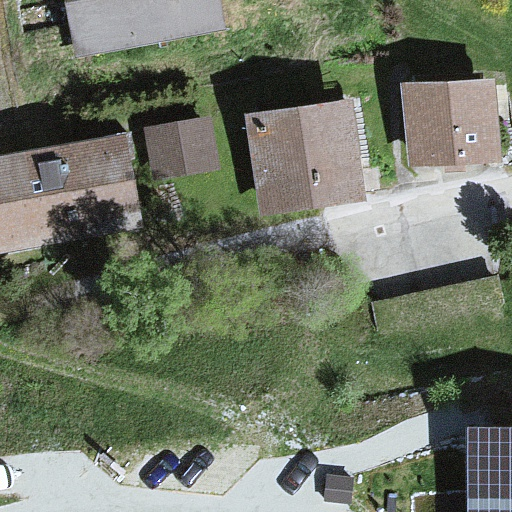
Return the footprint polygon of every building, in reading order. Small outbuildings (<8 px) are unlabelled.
[(216,0),(65,0),(79,64),(223,34),(216,0)] [(489,86),(398,94),(405,176),(496,168),(489,86)] [(345,106),(243,124),(260,223),(363,204),(345,106)] [(204,126),(147,137),(157,189),(214,178),(204,126)] [(121,141),(0,166),(0,259),(139,231),(121,141)] [(511,511),(511,426),(466,427),(465,511),(511,511)]
